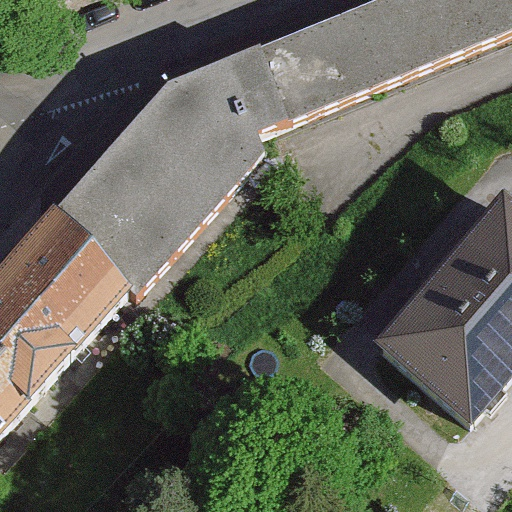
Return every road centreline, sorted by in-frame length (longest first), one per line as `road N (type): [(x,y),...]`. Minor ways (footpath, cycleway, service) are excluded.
road 1 (unclassified): [(96,53),(237,0)]
road 2 (unclassified): [(96,53),(0,168)]
